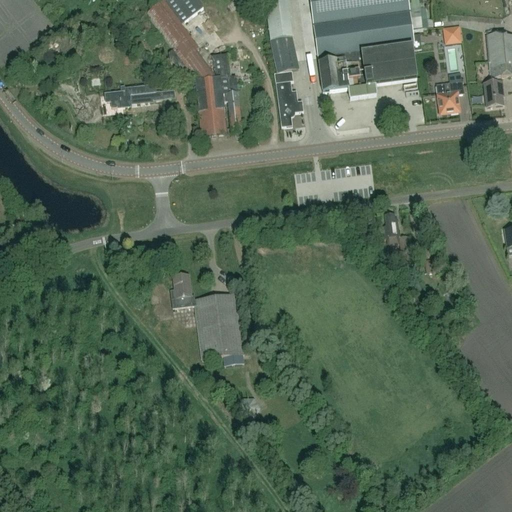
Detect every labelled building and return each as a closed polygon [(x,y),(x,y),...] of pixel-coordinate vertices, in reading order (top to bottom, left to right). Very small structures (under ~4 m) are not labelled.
[(147,17),(158,32),(173,53),(170,57),(171,74),(196,78),(203,140),(228,137),(224,106),(229,105),(232,137),(242,136),(236,79),(230,79),(227,57),(225,57),(225,58),(214,59),(217,81),(196,53),(198,51),(181,27),(203,10),(195,0),(155,0),(160,7),(147,17)] [(270,36),(291,33),(286,0),(275,0),(277,18),(268,20),(270,36)] [(416,84),(413,59),(411,51),(413,51),(412,47),(414,47),(406,0),(310,0),(323,97),(348,93),(350,103),(377,100),(375,90),(416,84)] [(411,17),(413,28),(422,27),(421,16),(411,17)] [(461,28),(444,28),(445,44),(461,43),(461,28)] [(495,86),(484,87),(487,111),(503,109),(501,95),(502,95),(501,84),(500,80),(511,78),(511,39),(506,40),(505,36),(487,39),(491,72),(493,72),(495,82),(495,86)] [(277,76),(274,76),(281,130),(292,128),(291,116),(303,114),(302,104),(298,104),(296,94),(292,94),(291,84),(293,84),(292,74),(281,75),(299,71),(292,40),(270,43),(270,44),(277,76)] [(436,89),(440,119),(459,116),(457,99),(463,98),(460,77),(448,79),(449,88),(436,89)] [(126,95),(106,97),(107,103),(112,102),(113,112),(132,110),(132,108),(176,102),(175,94),(157,96),(156,89),(125,93),(126,95)] [(402,266),(410,265),(407,241),(400,242),(397,220),(395,221),(394,217),(385,218),(386,228),(383,228),(385,241),(386,247),(400,246),(402,266)] [(417,249),(419,261),(431,259),(429,248),(417,249)] [(435,273),(432,261),(424,263),(426,275),(435,273)] [(222,360),(244,357),(236,297),(195,302),(194,298),(191,298),(188,278),(173,280),(174,293),(170,293),(173,311),(194,308),(202,363),(222,360)] [(315,389),(324,385),(320,378),(311,382),(315,389)]
